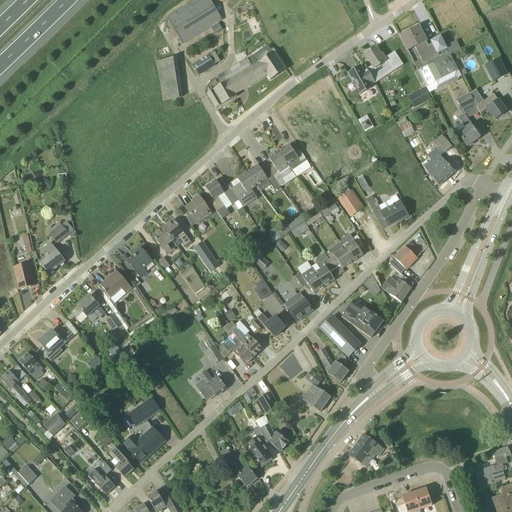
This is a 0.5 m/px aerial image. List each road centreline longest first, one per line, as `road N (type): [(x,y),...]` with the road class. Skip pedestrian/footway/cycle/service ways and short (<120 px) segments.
road 1 (residential): [(0,346),(253,114),(416,0)]
road 2 (residential): [(107,511),(459,186),(482,186)]
road 3 (residential): [(482,186),(439,263),(361,371),(374,393)]
road 4 (secondary): [(279,511),(336,430),(374,393)]
road 5 (secondary): [(455,312),(505,195)]
